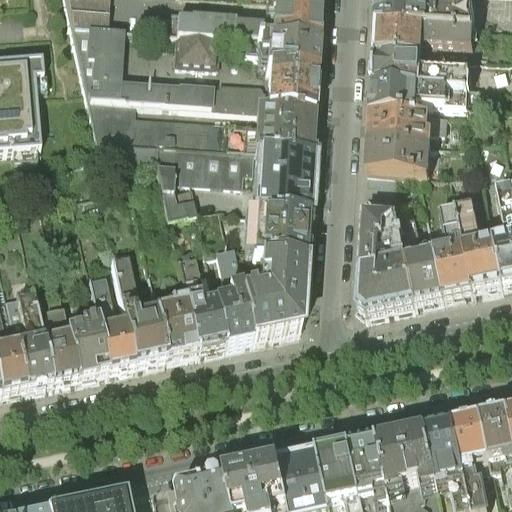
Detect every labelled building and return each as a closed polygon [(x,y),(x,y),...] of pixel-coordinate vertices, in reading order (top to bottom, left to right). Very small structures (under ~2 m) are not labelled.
[(64,0),(73,41),(108,42),(109,0),(154,0),(154,5),(181,5),(180,0),(64,0)] [(278,4),(279,10),(320,13),(320,0),(268,0),(270,2),(278,4)] [(380,0),(378,29),(378,37),(475,43),(476,24),(428,21),(429,0),(380,0)] [(189,33),(179,32),(178,46),(218,48),(245,50),(317,54),(318,47),(320,13),(279,10),(274,10),(273,35),(234,34),(229,29),(195,26),(189,33)] [(118,19),(116,43),(123,43),(178,46),(179,32),(180,23),(118,19)] [(377,43),(376,67),(437,71),(438,60),(473,62),(475,43),(378,37),(377,43)] [(256,121),(312,124),(314,97),(316,82),(267,80),(266,99),(122,91),(123,43),(116,43),(108,42),(73,41),(87,113),(136,115),(256,121)] [(218,48),(178,46),(177,74),(216,76),(218,48)] [(317,54),(245,50),(245,67),(268,68),(267,80),(316,82),(317,59),(317,54)] [(374,90),(374,97),(470,104),(471,89),(443,87),(444,72),(437,71),(376,67),(374,90)] [(29,68),(0,70),(0,159),(38,156),(29,68)] [(372,125),(418,128),(418,118),(480,122),(481,104),(470,104),(374,97),(374,103),(372,125)] [(136,115),(87,113),(97,154),(251,165),(254,165),(255,155),(244,155),(245,136),(133,130),(136,115)] [(254,165),(261,165),(309,169),(311,130),(312,124),(256,121),(255,155),(254,165)] [(370,155),(430,159),(431,148),(444,149),(446,130),(418,128),(372,125),(371,144),(370,155)] [(251,165),(97,154),(103,182),(155,172),(160,201),(172,200),(173,193),(240,197),(241,184),(250,184),(251,165)] [(369,166),(368,185),(394,187),(429,189),(430,159),(370,155),(369,166)] [(261,165),(258,223),(305,227),(307,197),(309,169),(261,165)] [(368,185),(366,211),(393,214),(394,187),(368,185)] [(194,223),(196,223),(192,199),(173,203),(172,200),(160,201),(168,229),(194,223)] [(511,203),(498,207),(505,236),(511,253),(495,257),(504,297),(511,295),(511,203)] [(216,265),(224,263),(214,219),(196,223),(194,223),(204,268),(216,265)] [(458,223),(474,303),(478,302),(504,297),(495,257),(485,258),(480,263),(476,250),(482,249),(475,222),(458,223)] [(255,223),(249,268),(302,272),(304,248),(305,227),(258,223),(255,223)] [(436,270),(446,309),(471,304),(474,303),(458,223),(441,228),(447,253),(454,260),(454,267),(446,261),(436,262),(436,270)] [(393,262),(397,278),(408,277),(399,236),(397,231),(366,229),(363,274),(362,283),(389,280),(388,274),(381,275),(382,265),(393,262)] [(408,277),(417,316),(420,315),(446,309),(436,270),(419,272),(417,265),(424,265),(416,233),(399,236),(408,277)] [(232,310),(215,314),(224,357),(246,352),(251,351),(241,305),(237,286),(233,267),(232,262),(224,263),(216,265),(225,301),(228,301),(232,310)] [(249,268),(233,267),(237,286),(258,286),(260,291),(268,291),(268,299),(261,303),(241,305),(251,351),(274,346),(297,341),(302,272),(249,268)] [(112,273),(126,333),(135,377),(138,376),(166,370),(153,310),(138,313),(129,269),(112,273)] [(178,278),(184,311),(196,363),(200,362),(224,357),(215,314),(199,317),(197,310),(201,306),(194,273),(178,278)] [(389,280),(362,283),(360,317),(364,322),(368,326),(392,321),(417,316),(408,277),(397,278),(389,280)] [(90,294),(98,331),(108,383),(113,382),(135,377),(126,333),(114,335),(105,291),(90,294)] [(0,407),(5,406),(26,402),(17,361),(5,303),(0,302),(0,407)] [(33,358),(17,361),(26,402),(47,397),(51,396),(43,356),(33,308),(18,312),(27,348),(30,351),(33,358)] [(169,308),(153,310),(166,370),(191,365),(196,363),(184,311),(170,314),(169,308)] [(55,354),(43,356),(51,396),(73,391),(78,390),(68,344),(60,312),(46,316),(55,354)] [(85,341),(68,344),(78,390),(98,385),(108,383),(98,331),(84,334),(85,341)] [(511,435),(510,425),(502,426),(483,430),(495,485),(507,482),(511,507),(511,435)] [(495,485),(483,430),(460,435),(454,436),(470,511),(487,511),(482,489),(495,485)] [(470,511),(454,436),(448,438),(427,442),(438,493),(440,500),(453,497),(455,511),(470,511)] [(438,493),(427,442),(416,444),(378,453),(389,505),(427,496),(438,493)] [(390,511),(389,505),(378,453),(356,457),(351,458),(362,511),(390,511)] [(362,511),(351,458),(345,460),(320,465),(330,511),(362,511)] [(330,511),(320,465),(287,471),(280,473),(288,511),(330,511)] [(288,511),(280,473),(274,474),(227,485),(232,511),(288,511)] [(232,511),(227,485),(198,491),(177,495),(169,497),(171,511),(232,511)] [(430,511),(427,496),(389,505),(390,511),(430,511)]
